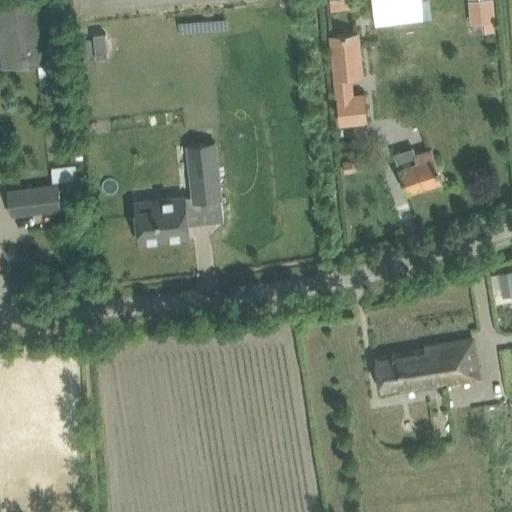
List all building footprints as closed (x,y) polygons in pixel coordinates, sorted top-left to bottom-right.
[(48,0),(0,0),(0,53),(1,64),(55,60),(48,0)] [(491,0),(471,0),(468,0),(470,23),(493,21),(491,0)] [(105,32),(93,33),(93,37),(95,52),(96,57),(108,56),(105,32)] [(362,74),(357,33),(331,36),(340,123),(366,120),(364,94),(352,96),(350,76),(362,74)] [(215,142),(187,145),(194,201),(221,198),(215,142)] [(399,168),(400,173),(406,192),(442,180),(432,149),(415,155),(412,146),(394,152),(399,168)] [(77,182),(65,184),(67,194),(78,192),(77,182)] [(56,184),(21,188),(24,213),(60,209),(56,184)] [(136,201),(135,201),(139,242),(190,236),(185,196),(155,199),(156,203),(137,205),(136,202),(136,201)] [(511,271),(500,273),(503,292),(511,290),(511,271)] [(425,346),(426,348),(376,356),(381,390),(401,387),(401,390),(479,377),(473,338),(425,346)]
